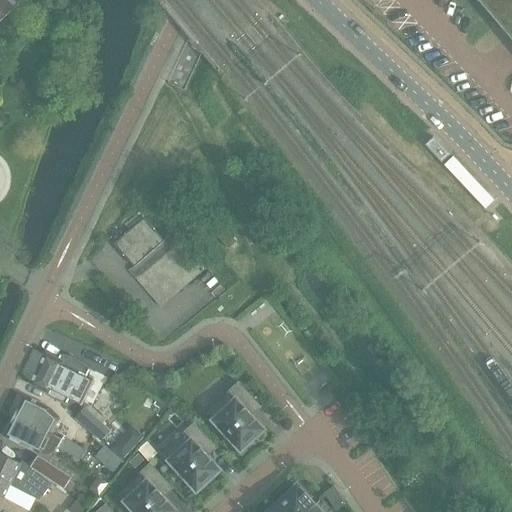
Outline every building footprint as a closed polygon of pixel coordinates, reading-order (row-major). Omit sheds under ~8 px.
[(0,0),(0,22),(24,0),(0,0)] [(511,0),(477,0),(511,40),(511,0)] [(55,81),(61,68),(48,61),(41,74),(55,81)] [(450,155),(434,137),(425,146),(441,163),(450,155)] [(494,201),(454,158),(445,166),(485,209),(494,201)] [(163,241),(144,219),(114,245),(133,267),(134,268),(164,242),(163,241)] [(236,242),(226,231),(219,238),(229,249),(236,242)] [(133,267),(128,271),(161,308),(200,273),(168,236),(163,241),(164,242),(134,268),(133,267)] [(93,381),(86,378),(89,371),(90,371),(91,370),(88,368),(86,366),(83,364),(80,362),(76,360),(73,358),(70,357),(66,356),(63,355),(59,355),(59,356),(60,356),(58,360),(46,354),(30,385),(47,393),(46,393),(45,394),(48,396),(51,399),(55,401),(59,403),(63,404),(67,405),(68,404),(67,404),(69,399),(81,405),(80,406),(82,406),(94,381),(93,381)] [(256,420),(249,412),(258,404),(238,382),(227,393),(228,395),(207,414),(221,429),(234,443),(241,451),(242,449),(243,450),(257,437),(257,436),(263,430),(255,422),(256,420)] [(59,419),(49,409),(25,397),(15,416),(51,435),(59,419)] [(108,431),(84,408),(75,417),(94,434),(92,436),(98,442),(101,439),(109,446),(119,434),(111,427),(108,431)] [(61,440),(51,435),(15,416),(5,437),(44,457),(48,449),(55,452),(57,448),(61,440)] [(212,461),(205,452),(213,444),(195,424),(183,434),(184,436),(163,455),(177,470),(197,491),(198,490),(213,477),(212,477),(219,471),(211,462),(212,461)] [(61,440),(57,448),(78,462),(85,450),(63,437),(61,440)] [(122,462),(98,442),(92,450),(116,470),(122,462)] [(52,483),(22,462),(21,464),(0,454),(0,496),(4,499),(11,486),(40,500),(52,483)] [(78,483),(37,457),(31,467),(72,493),(78,483)] [(168,502),(160,493),(169,485),(150,464),(138,474),(140,476),(119,495),(133,510),(132,510),(133,511),(174,511),(175,511),(167,503),(168,502)] [(291,493),(276,507),(280,511),(319,511),(315,507),(317,505),(306,493),(304,495),(302,492),(297,487),(291,493)] [(336,511),(346,505),(334,487),(324,494),(336,511)] [(68,511),(82,511),(86,507),(78,500),(68,511)]
